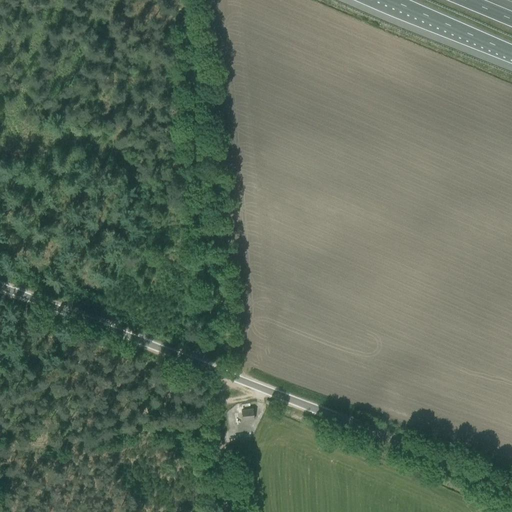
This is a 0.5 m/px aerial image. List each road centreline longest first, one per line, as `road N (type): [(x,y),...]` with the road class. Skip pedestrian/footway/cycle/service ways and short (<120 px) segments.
road 1 (unclassified): [(511,486),(0,282)]
road 2 (motorway): [(388,0),(511,53)]
